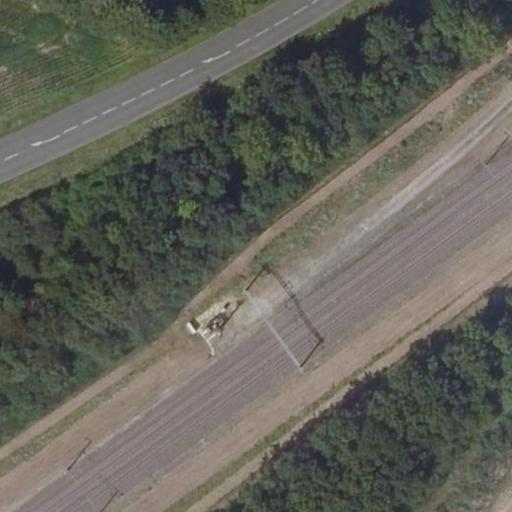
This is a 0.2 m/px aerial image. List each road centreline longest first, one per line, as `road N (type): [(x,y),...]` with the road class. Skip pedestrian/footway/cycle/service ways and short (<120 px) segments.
road 1 (tertiary): [(316,0),(0,159)]
road 2 (track): [(511,106),(416,190),(269,298)]
